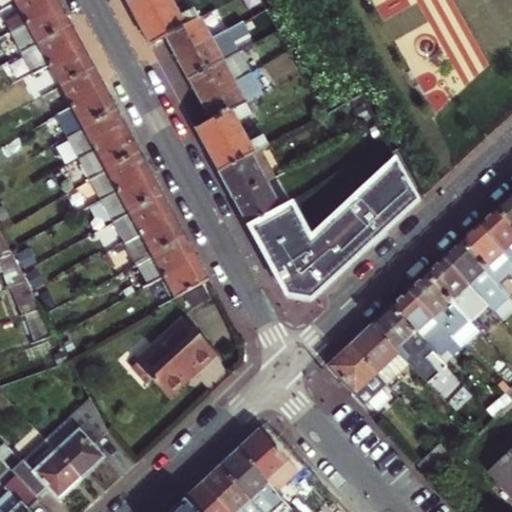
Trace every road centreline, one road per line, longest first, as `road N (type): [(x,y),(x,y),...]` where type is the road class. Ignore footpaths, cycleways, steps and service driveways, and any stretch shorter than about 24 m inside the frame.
road 1 (residential): [(90,0),(293,364)]
road 2 (residential): [(293,364),(511,161)]
road 3 (residential): [(273,382),(136,511)]
road 4 (residential): [(395,511),(273,382)]
